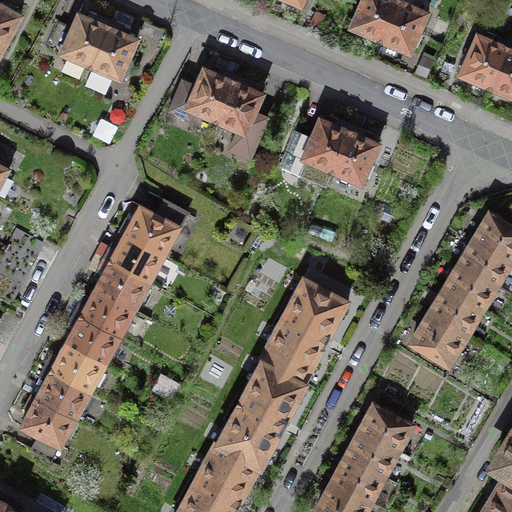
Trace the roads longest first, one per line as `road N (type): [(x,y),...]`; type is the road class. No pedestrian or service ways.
road 1 (residential): [(483,144),(281,511)]
road 2 (residential): [(197,16),(483,144)]
road 3 (residential): [(116,166),(0,383)]
road 4 (residential): [(197,16),(116,166)]
road 5 (residential): [(0,108),(116,166)]
road 6 (residential): [(446,511),(511,403)]
